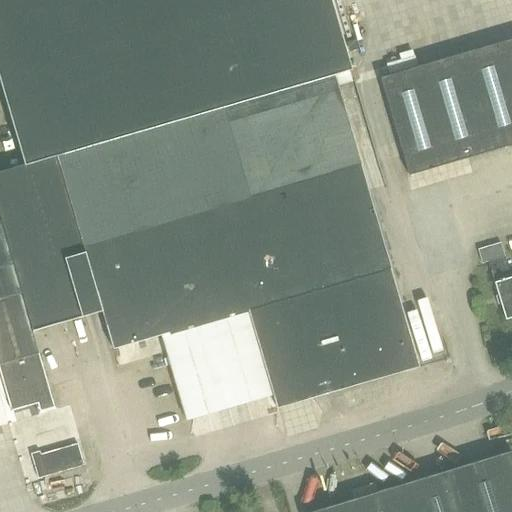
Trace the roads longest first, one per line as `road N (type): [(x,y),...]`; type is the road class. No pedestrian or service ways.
road 1 (unclassified): [(117,511),(511,390)]
road 2 (unknown): [(114,511),(68,343)]
